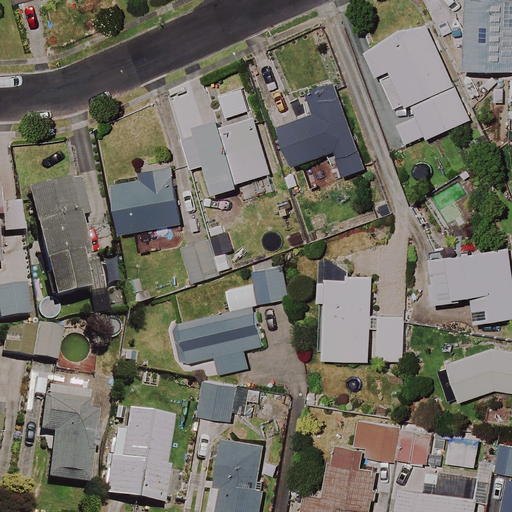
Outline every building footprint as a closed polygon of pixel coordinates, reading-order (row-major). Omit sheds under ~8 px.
[(511,1),(466,1),(465,71),(511,72),(511,1)] [(470,121),(425,23),(365,51),(377,78),(392,111),(412,102),(419,117),(397,127),(406,146),(425,137),(426,141),(470,121)] [(366,170),(336,87),(312,96),(318,115),(281,128),(295,167),(333,153),(342,178),(366,170)] [(272,176),(255,118),(222,128),(220,121),(194,128),(196,136),(182,140),(190,170),(206,166),(215,196),(240,189),(239,185),(272,176)] [(182,225),(172,170),(140,176),(141,181),(110,187),(119,236),(182,225)] [(85,217),(78,182),(23,193),(25,202),(0,207),(0,209),(5,235),(35,229),(49,301),(87,293),(81,259),(86,258),(79,219),(85,217)] [(216,258),(210,240),(182,249),(192,284),(221,275),(216,258)] [(511,319),(511,279),(508,249),(431,260),(438,304),(475,299),(479,324),(511,319)] [(290,298),(282,267),(250,274),(257,306),(290,298)] [(372,278),(347,277),(347,281),(319,280),(318,303),(326,304),(324,360),(369,362),(372,278)] [(0,319),(27,317),(25,288),(0,289),(0,319)] [(107,314),(105,294),(90,296),(92,315),(107,314)] [(262,347),(254,309),(173,326),(181,365),(216,357),(220,375),(248,369),(244,351),(262,347)] [(402,361),(405,318),(379,317),(376,360),(402,361)] [(55,362),(60,331),(38,328),(33,359),(55,362)] [(511,353),(491,350),(447,364),(458,400),(498,391),(511,393),(511,353)] [(261,390),(205,382),(200,416),(231,421),(232,412),(247,415),(249,399),(259,401),(261,390)] [(44,388),(39,434),(50,451),(47,481),(87,486),(95,416),(87,415),(89,393),(44,388)] [(171,419),(126,413),(119,460),(109,458),(104,496),(162,505),(168,468),(164,468),(171,419)] [(398,429),(358,423),(354,449),(335,446),(327,498),(293,493),(290,511),(355,511),(356,509),(372,511),(378,474),(361,471),(363,456),(428,465),(432,438),(397,433),(398,429)] [(264,446),(221,440),(218,462),(210,461),(207,485),(212,486),(208,511),(260,511),(265,481),(259,481),(264,446)] [(511,451),(503,450),(499,474),(511,476),(511,451)] [(494,466),(481,464),(480,470),(429,462),(424,491),(402,488),(398,511),(475,511),(477,502),(488,504),(494,466)] [(511,511),(511,480),(507,479),(502,511),(511,511)]
